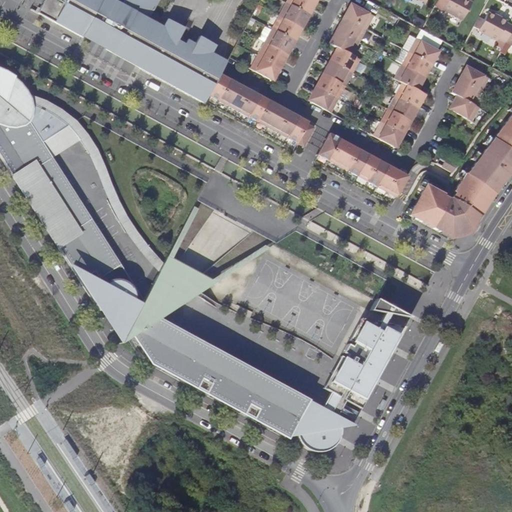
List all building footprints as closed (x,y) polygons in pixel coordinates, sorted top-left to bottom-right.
[(50,0),(42,16),(82,38),(104,29),(113,34),(130,43),(130,45),(131,54),(135,63),(141,69),(144,71),(204,104),(204,102),(220,74),(227,60),(212,52),(216,44),(199,35),(195,43),(180,34),(184,27),(168,18),(164,25),(149,17),(144,14),(151,0),(154,0),(158,2),(158,0),(50,0)] [(151,0),(144,14),(149,17),(158,2),(154,0),(151,0)] [(316,2),(312,0),(287,0),(286,3),(309,15),(316,2)] [(469,0),(453,0),(448,11),(467,21),(477,4),(469,0)] [(309,15),(286,3),(279,16),(302,28),(309,15)] [(351,3),(343,17),(366,29),(374,16),(362,10),(351,3)] [(511,43),(511,42),(511,23),(511,24),(511,23),(511,20),(500,15),(499,16),(493,13),(484,30),(503,40),(504,38),(511,43)] [(485,16),(481,14),(474,26),(478,28),(485,16)] [(302,28),(279,16),(272,29),(294,41),(302,28)] [(366,29),(343,17),(336,30),(359,42),(366,29)] [(294,41),(272,29),(264,42),(287,55),(294,41)] [(359,42),(336,30),(329,44),(337,48),(352,56),(352,55),(359,42)] [(113,34),(105,50),(144,71),(141,69),(135,63),(131,54),(130,45),(130,43),(113,34)] [(439,51),(416,39),(408,52),(431,65),(439,51)] [(280,68),(287,55),(264,42),(257,55),(280,68)] [(337,48),(330,61),(352,73),(360,60),(352,55),(352,56),(337,48)] [(431,65),(408,52),(401,65),(424,78),(431,65)] [(273,81),(280,68),(257,55),(250,69),(273,81)] [(345,86),(352,73),(330,61),(322,74),(345,86)] [(424,78),(401,65),(394,79),(402,83),(417,91),(424,78)] [(481,92),(488,78),(478,73),(466,66),(458,79),(481,92)] [(158,270),(152,281),(142,299),(116,260),(113,255),(112,255),(111,254),(110,254),(108,255),(105,251),(110,249),(51,156),(41,141),(67,124),(64,121),(46,109),(22,99),(24,91),(25,91),(18,82),(12,76),(0,70),(0,156),(12,175),(33,162),(74,227),(54,240),(98,310),(112,302),(128,326),(124,333),(127,338),(131,335),(167,356),(159,370),(192,387),(198,375),(200,380),(209,384),(210,381),(214,383),(207,396),(239,413),(246,400),(249,402),(248,405),(256,410),(258,407),(262,409),(255,422),(287,439),(294,427),(296,428),(296,432),(298,440),(304,447),(309,450),(314,452),(323,452),(328,450),(331,449),(335,445),(340,438),(342,432),(342,426),(352,425),(336,416),(320,408),(313,404),(308,415),(301,412),(307,401),(275,383),(267,398),(263,396),(271,381),(263,376),(254,392),(251,390),(259,375),(227,357),(219,372),(215,370),(223,355),(215,350),(208,364),(190,351),(154,320),(186,300),(212,283),(175,263),(165,257),(162,262),(158,270)] [(215,107),(230,80),(224,77),(220,74),(204,102),(215,107)] [(345,86),(322,74),(315,87),(338,99),(345,86)] [(481,92),(458,79),(451,93),(456,95),(474,105),(481,92)] [(239,87),(239,85),(236,83),(230,80),(215,107),(224,113),(239,87)] [(402,83),(395,96),(417,108),(425,95),(417,91),(402,83)] [(234,118),(249,90),(243,87),(239,85),(239,87),(224,113),(234,118)] [(338,99),(315,87),(308,100),(331,113),(338,99)] [(258,97),(259,96),(255,94),(249,90),(234,118),(244,124),(258,97)] [(158,270),(162,262),(146,245),(126,215),(117,199),(100,156),(86,132),(75,119),(44,98),(25,91),(24,91),(22,99),(46,109),(64,121),(67,124),(77,135),(79,138),(89,154),(109,203),(118,220),(139,251),(158,270)] [(474,105),(456,95),(449,109),(472,122),(479,108),(474,105)] [(253,129),(268,101),(262,98),(259,96),(258,97),(244,124),(253,129)] [(417,108),(395,96),(387,109),(410,121),(417,108)] [(277,108),(278,106),(275,104),(268,101),(253,129),(263,134),(277,108)] [(273,139),(288,112),(282,108),(278,106),(277,108),(263,134),(273,139)] [(410,121),(387,109),(380,122),(403,135),(410,121)] [(297,118),(298,117),(294,115),(288,112),(273,139),(282,144),(297,118)] [(282,144),(292,150),(296,143),(307,124),(308,122),(301,119),(298,117),(297,118),(282,144)] [(425,184),(409,215),(449,237),(470,231),(496,194),(511,174),(511,119),(495,141),(489,148),(482,156),(476,163),(467,174),(466,174),(461,181),(453,192),(455,192),(451,198),(449,199),(443,196),(444,195),(425,184)] [(403,135),(380,122),(373,135),(396,148),(403,135)] [(41,141),(51,156),(79,138),(77,135),(67,124),(41,141)] [(314,128),(307,124),(296,143),(303,147),(314,128)] [(324,167),(339,139),(333,136),(329,134),(328,135),(314,162),(324,167)] [(489,148),(495,141),(490,137),(484,144),(489,148)] [(348,146),(348,145),(345,143),(339,139),(324,167),(333,172),(348,146)] [(343,178),(358,150),(352,146),(348,145),(348,146),(333,172),(343,178)] [(367,156),(368,155),(364,153),(358,150),(343,178),(353,183),(367,156)] [(476,163),(482,156),(478,152),(472,159),(476,163)] [(363,188),(378,160),(371,157),(368,155),(367,156),(353,183),(363,188)] [(441,155),(436,164),(453,173),(458,165),(441,155)] [(387,167),(387,166),(384,164),(378,160),(363,188),(372,193),(387,167)] [(74,227),(33,162),(12,175),(52,238),(54,240),(74,227)] [(382,199),(397,171),(391,167),(387,166),(387,167),(372,193),(382,199)] [(403,174),(397,171),(382,199),(392,204),(406,178),(407,177),(403,174)] [(461,181),(466,174),(462,171),(457,179),(461,181)] [(175,263),(182,253),(170,247),(165,257),(175,263)] [(410,317),(376,299),(370,310),(410,318),(410,317)] [(404,330),(405,327),(365,319),(360,318),(348,341),(352,343),(360,347),(358,351),(346,344),(341,354),(350,359),(349,361),(340,356),(322,388),(329,392),(344,400),(348,403),(360,409),(378,377),(386,361),(401,334),(404,330)] [(329,392),(320,408),(336,416),(344,400),(329,392)]
